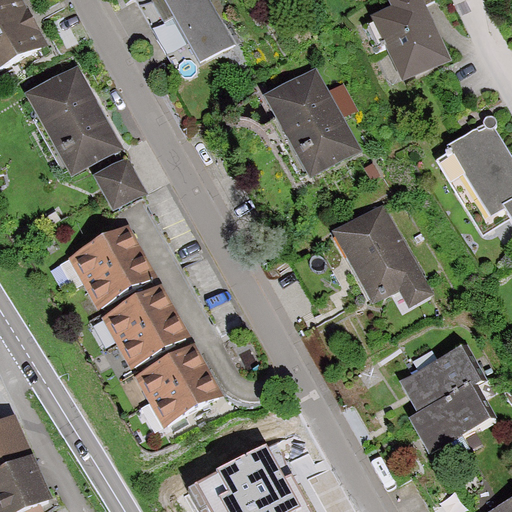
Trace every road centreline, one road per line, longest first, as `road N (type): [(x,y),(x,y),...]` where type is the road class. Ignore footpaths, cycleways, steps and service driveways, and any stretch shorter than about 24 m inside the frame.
road 1 (residential): [(89,0),(375,511)]
road 2 (secondary): [(0,314),(120,511)]
